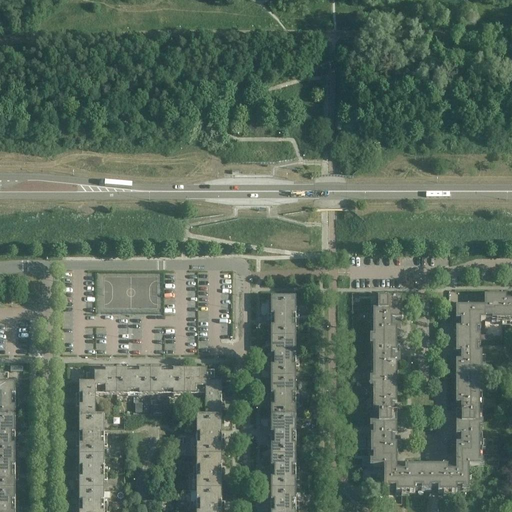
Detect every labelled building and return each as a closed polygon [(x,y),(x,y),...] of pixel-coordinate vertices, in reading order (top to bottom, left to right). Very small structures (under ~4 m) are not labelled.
[(451,292),(450,306),(473,307),(473,301),(471,301),(472,293),(451,292)] [(511,299),(510,299),(510,294),(506,294),(506,297),(484,297),(484,308),(485,308),(485,319),(496,319),(496,323),(511,323),(511,299)] [(299,329),(299,316),(296,316),(296,299),(271,299),(271,316),(267,316),(267,329),(271,329),(271,339),(296,339),(296,329),(299,329)] [(401,321),(402,299),(378,299),(378,311),(370,311),(370,330),(373,330),(373,341),(397,341),(397,329),(395,329),(395,325),(400,325),(400,321),(401,321)] [(477,353),(477,342),(477,321),(485,321),(485,319),(485,308),(484,308),(455,308),(455,320),(452,320),(452,325),(458,325),(458,329),(455,329),(456,342),(456,354),(458,354),(458,358),(452,358),(452,362),(455,362),(455,384),(479,384),(479,372),(482,372),(482,353),(477,353)] [(299,369),(299,356),(296,356),(296,339),(271,339),(271,355),(267,355),(267,369),(271,369),(271,379),(296,379),(296,369),(299,369)] [(397,384),(397,362),(400,362),(400,358),(395,358),(395,354),(397,354),(397,341),(373,341),(373,353),(370,353),(370,372),(373,372),(373,384),(397,384)] [(150,396),(150,371),(140,371),(140,368),(127,368),(127,371),(116,371),(116,396),(150,396)] [(184,396),(184,372),(174,371),(174,368),(161,368),(161,371),(150,371),(150,396),(184,396)] [(116,396),(116,371),(105,371),(105,375),(86,375),(86,385),(79,385),(79,396),(76,395),(76,409),(79,409),(79,418),(95,418),(95,396),(116,396)] [(221,395),(221,385),(214,385),(214,372),(184,372),(184,396),(205,396),(205,419),(221,419),(221,409),(225,409),(225,395),(221,395)] [(15,395),(15,385),(8,385),(8,375),(0,374),(0,418),(15,419),(15,409),(19,409),(19,395),(15,395)] [(299,409),(299,396),(296,396),(296,379),(271,379),(271,396),(267,396),(267,409),(270,409),(270,419),(296,419),(296,409),(299,409)] [(397,426),(397,413),(395,413),(395,409),(400,409),(400,405),(397,405),(397,384),(373,384),(373,395),(370,395),(370,415),(373,415),(373,437),(370,437),(370,457),(373,457),(373,469),(384,468),(397,468),(397,466),(397,447),(400,447),(400,443),(395,443),(395,439),(397,439),(397,426)] [(482,421),(482,396),(482,395),(479,395),(479,384),(455,384),(455,405),(452,405),(452,409),(458,409),(458,413),(455,413),(455,426),(483,426),(483,421),(482,421)] [(19,449),(19,436),(15,436),(15,433),(15,419),(0,418),(0,458),(15,459),(15,449),(19,449)] [(107,448),(107,435),(104,435),(104,433),(104,418),(95,418),(79,418),(79,433),(79,435),(76,436),(76,449),(79,449),(79,459),(104,459),(104,448),(107,448)] [(225,449),(225,435),(221,435),(221,419),(205,419),(196,419),(196,435),(193,435),(193,448),(196,448),(196,459),(221,459),(221,449),(225,449)] [(299,449),(299,436),(296,436),(296,419),(270,419),(270,436),(267,436),(267,449),(271,449),(271,459),(296,459),(296,449),(299,449)] [(482,457),(482,433),(482,431),(483,431),(483,426),(455,426),(455,438),(458,438),(458,442),(452,442),(452,447),(455,447),(455,466),(455,469),(469,468),(479,468),(479,457),(482,457)] [(19,482),(19,470),(19,469),(15,469),(15,459),(0,458),(0,492),(15,493),(15,482),(19,482)] [(107,482),(107,476),(107,469),(104,469),(104,459),(79,459),(79,469),(76,469),(76,482),(79,482),(79,493),(104,493),(104,482),(107,482)] [(225,482),(225,469),(221,469),(221,459),(196,459),(196,469),(193,469),(193,482),(196,482),(196,493),(221,493),(221,482),(225,482)] [(299,482),(299,476),(299,469),(296,469),(296,459),(271,459),(271,469),(267,469),(267,482),(271,482),(271,493),(296,493),(296,482),(299,482)] [(469,490),(469,468),(455,469),(455,466),(447,466),(447,468),(428,468),(405,468),(405,466),(400,466),(397,466),(397,468),(384,468),(384,490),(396,490),(396,495),(415,495),(415,490),(427,490),(429,490),(438,490),(438,495),(457,495),(457,490),(469,490)] [(18,511),(19,503),(15,503),(15,493),(0,492),(0,511),(18,511)] [(107,511),(107,503),(104,503),(104,493),(79,493),(79,503),(76,503),(75,511),(107,511)] [(224,511),(225,503),(221,503),(221,493),(196,493),(196,503),(193,503),(193,511),(224,511)] [(298,511),(299,503),(296,503),(296,493),(271,493),(271,503),(267,503),(267,511),(298,511)]
